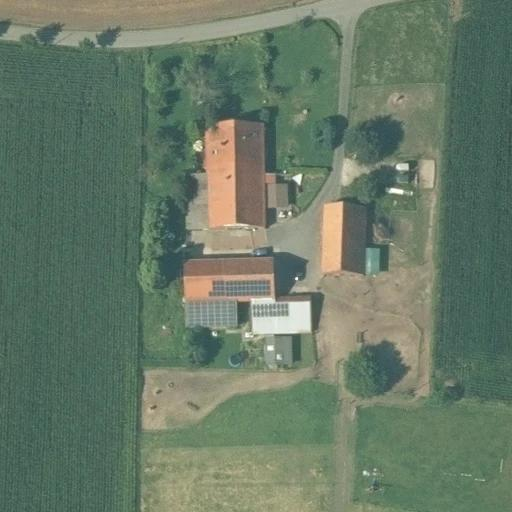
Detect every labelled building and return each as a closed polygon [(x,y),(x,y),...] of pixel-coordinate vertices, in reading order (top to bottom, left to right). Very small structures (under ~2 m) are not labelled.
[(262,176),(261,130),(206,131),(207,177),(262,176)] [(207,177),(190,177),(191,229),(263,229),(262,176),(207,177)] [(363,208),(325,207),(325,274),(363,275),(363,208)] [(274,262),(184,265),(185,305),(237,303),(251,303),(275,302),(275,301),(274,262)] [(311,300),(275,301),(275,302),(251,303),(252,335),(312,334),(311,300)] [(237,303),(185,305),(186,329),(237,327),(237,303)] [(270,366),(296,365),(295,337),(268,338),(270,366)]
